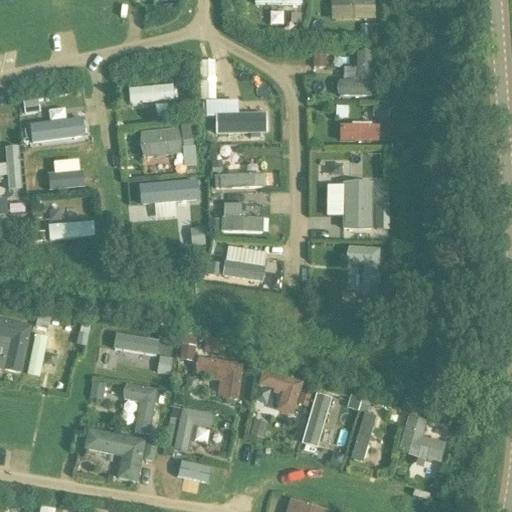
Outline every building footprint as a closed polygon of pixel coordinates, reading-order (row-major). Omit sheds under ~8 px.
[(260,0),(260,12),(307,10),(306,0),(260,0)] [(339,23),(381,21),(381,5),(338,7),(339,23)] [(332,71),(336,57),(322,53),(318,68),(332,71)] [(345,80),(346,100),(381,99),(379,54),(362,55),(364,80),(345,80)] [(178,87),(134,89),(135,107),(179,105),(178,87)] [(222,108),(236,108),(236,91),(222,91),(222,108)] [(271,138),(271,115),(222,116),(222,139),(271,138)] [(345,125),(346,142),(384,140),(383,123),(345,125)] [(147,156),(186,154),(185,131),(146,133),(147,156)] [(77,132),(52,133),(52,143),(77,142),(77,132)] [(268,193),(268,174),(224,173),(224,192),(268,193)] [(77,192),(77,174),(31,176),(31,182),(44,182),(44,193),(77,192)] [(347,233),(377,233),(377,180),(348,179),(347,233)] [(183,199),(181,181),(165,182),(167,200),(183,199)] [(0,196),(3,209),(16,205),(12,191),(0,193),(0,196)] [(185,198),(184,224),(199,224),(200,199),(185,198)] [(246,213),(246,204),(227,204),(227,237),(268,237),(268,213),(246,213)] [(96,218),(52,220),(52,242),(97,240),(96,218)] [(367,296),(382,297),(383,246),(354,245),(353,263),(368,263),(367,296)] [(227,266),(226,282),(266,284),(267,268),(227,266)] [(350,305),(369,302),(367,289),(348,291),(350,305)] [(0,365),(29,369),(34,331),(0,326),(0,365)] [(92,350),(92,333),(37,331),(37,348),(92,350)] [(244,398),(243,364),(223,364),(223,354),(204,355),(203,344),(186,345),(187,379),(222,378),(223,399),(244,398)] [(36,351),(34,365),(59,369),(61,355),(36,351)] [(277,405),(276,407),(296,415),(307,386),(270,372),(259,398),(277,405)] [(139,436),(155,439),(164,394),(131,387),(128,403),(146,407),(139,436)] [(340,442),(352,405),(325,396),(309,446),(328,452),(332,439),(340,442)] [(265,404),(260,417),(273,423),(278,410),(265,404)] [(374,463),(383,414),(368,411),(359,460),(374,463)] [(215,431),(216,415),(181,413),(179,441),(199,442),(200,430),(215,431)] [(133,440),(127,477),(145,480),(151,443),(133,440)] [(188,489),(221,497),(224,483),(191,476),(188,489)] [(393,511),(422,511),(422,503),(394,501),(393,511)]
